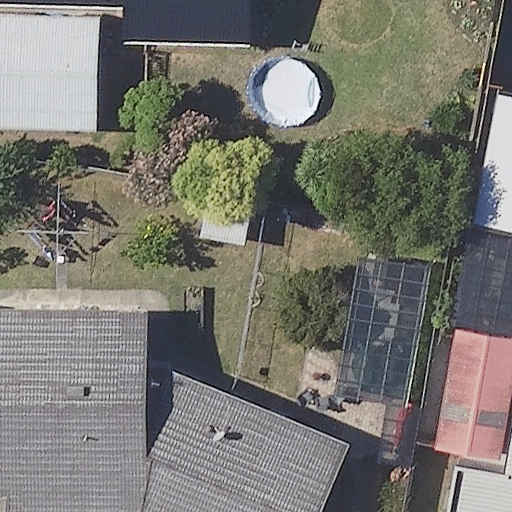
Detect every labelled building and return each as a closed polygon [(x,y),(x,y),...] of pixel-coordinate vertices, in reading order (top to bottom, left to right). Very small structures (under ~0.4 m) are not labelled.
[(135,0),(135,34),(261,37),(262,0),(135,0)] [(112,16),(0,11),(0,118),(108,123),(112,16)] [(485,226),(511,230),(511,99),(506,98),(485,226)] [(511,230),(485,226),(466,223),(450,315),(429,438),(511,452),(511,230)] [(324,511),(354,441),(159,360),(161,301),(30,295),(0,293),(0,495),(21,496),(20,511),(324,511)] [(511,511),(511,464),(470,457),(460,511),(511,511)]
